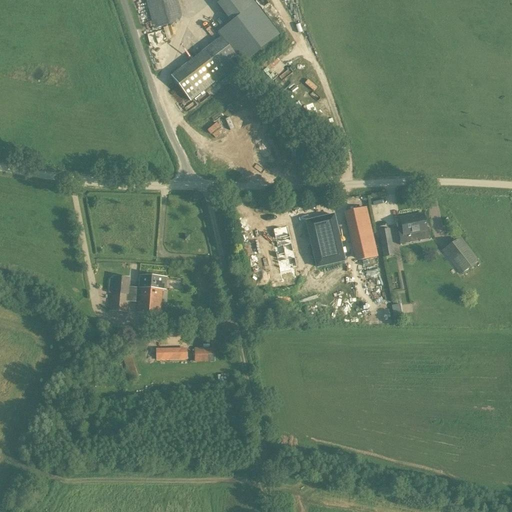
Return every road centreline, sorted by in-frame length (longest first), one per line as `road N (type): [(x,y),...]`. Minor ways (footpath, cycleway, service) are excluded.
road 1 (track): [(206,186),(258,437),(260,511)]
road 2 (unclassified): [(511,186),(190,186)]
road 3 (unknown): [(78,180),(96,294),(109,325),(238,331)]
road 4 (unclassified): [(190,186),(122,0)]
road 5 (unclassified): [(190,186),(91,183),(0,167)]
